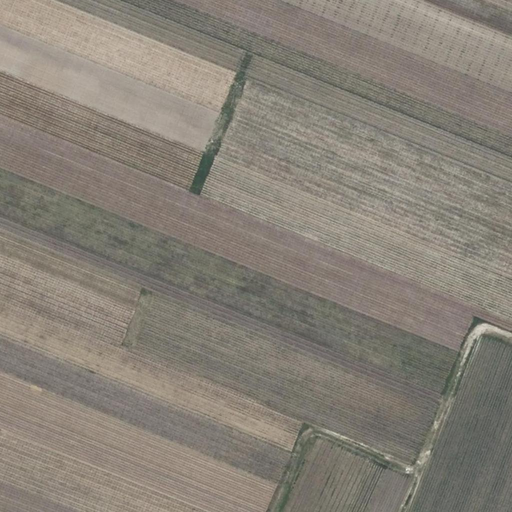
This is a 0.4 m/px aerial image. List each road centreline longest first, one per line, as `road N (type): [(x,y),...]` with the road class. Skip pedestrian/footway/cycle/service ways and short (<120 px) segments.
road 1 (track): [(511,336),(485,325),(472,332),(397,511)]
road 2 (track): [(271,511),(307,427),(414,472)]
